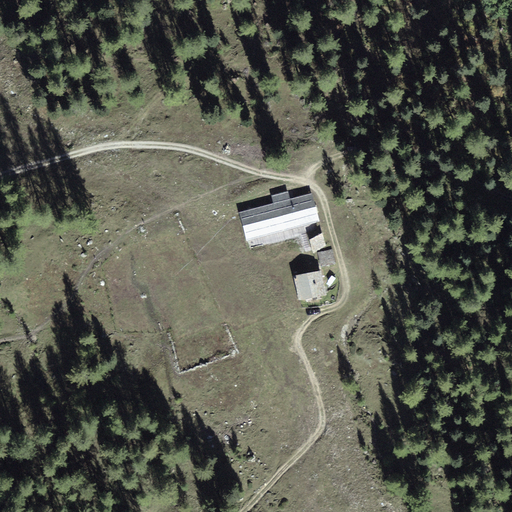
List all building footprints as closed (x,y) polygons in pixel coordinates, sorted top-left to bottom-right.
[(268,204),(275,233),(319,222),(311,193),(268,204)] [(268,204),(238,211),(245,241),(275,233),(268,204)] [(322,233),(309,240),(313,254),(327,246),(322,233)] [(333,249),(318,253),(321,267),(336,263),(333,249)] [(322,270),(294,276),(299,301),(327,295),(322,270)]
